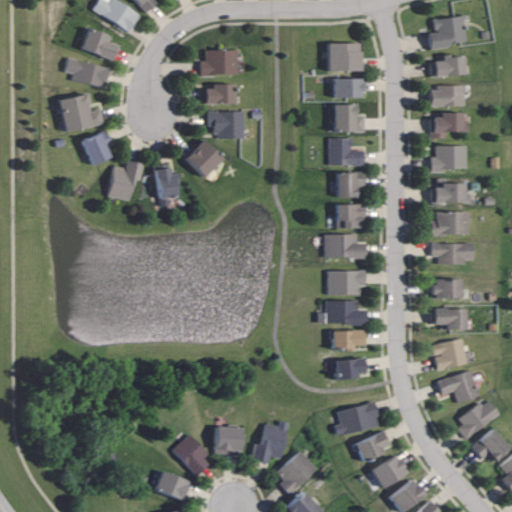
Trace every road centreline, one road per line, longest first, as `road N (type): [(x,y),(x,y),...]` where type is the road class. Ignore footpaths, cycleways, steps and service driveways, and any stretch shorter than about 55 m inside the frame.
road 1 (residential): [(377,2),(394,71),(399,375),(433,456),(483,511)]
road 2 (residential): [(383,0),(199,14),(172,31),(152,58),(152,113)]
